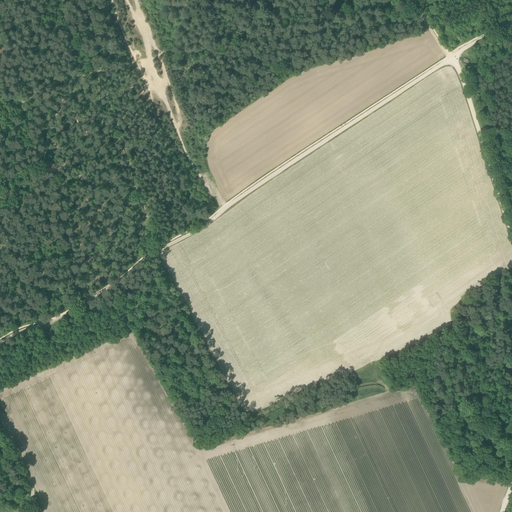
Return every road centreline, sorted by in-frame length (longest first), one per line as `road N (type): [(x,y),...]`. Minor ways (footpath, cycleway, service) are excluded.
road 1 (track): [(0,344),(96,296),(452,56)]
road 2 (track): [(135,62),(393,16),(412,0)]
road 3 (track): [(134,0),(148,59),(219,214)]
road 4 (track): [(193,167),(156,115),(112,0)]
road 5 (track): [(511,232),(452,56)]
